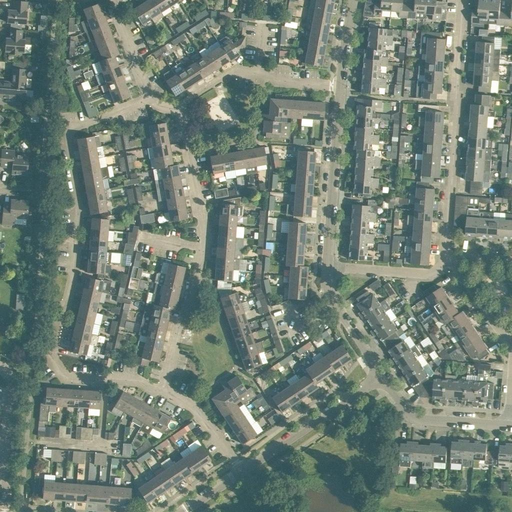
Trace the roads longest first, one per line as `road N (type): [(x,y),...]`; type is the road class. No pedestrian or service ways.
road 1 (residential): [(163,389),(61,375),(47,355),(70,243),(57,137),(151,99)]
road 2 (residential): [(163,389),(204,235),(178,106)]
road 3 (residential): [(442,247),(459,0)]
road 4 (residential): [(322,267),(335,85)]
road 5 (residential): [(178,106),(232,71),(335,85)]
road 6 (residential): [(379,378),(239,471)]
road 7 (residential): [(2,511),(11,378),(0,364)]
road 8 (residential): [(322,267),(431,273),(442,247)]
road 9 (residential): [(392,394),(408,416),(503,427)]
